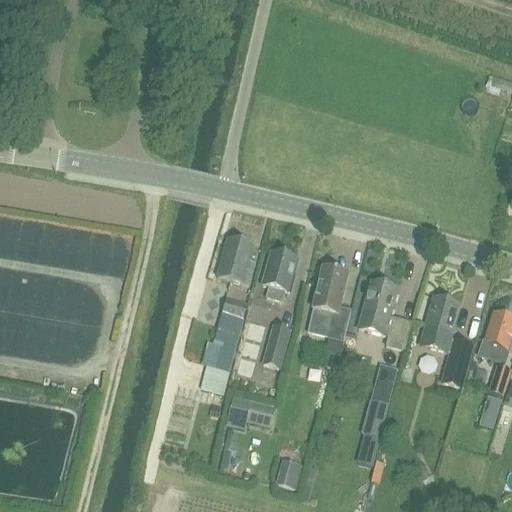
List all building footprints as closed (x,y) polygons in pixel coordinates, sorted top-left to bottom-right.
[(511,166),(511,160),(504,158),(501,167),(511,171),(511,166)] [(226,243),(216,280),(247,288),(252,270),(248,268),(253,250),(226,243)] [(270,255),(261,288),(269,290),(266,300),(281,305),(284,294),(289,295),(294,278),(291,278),(296,262),(270,255)] [(343,344),(350,313),(338,310),(346,277),(321,271),(307,335),(343,344)] [(383,288),(370,285),(357,333),(387,340),(385,349),(404,354),(411,325),(388,319),(396,291),(391,290),(392,288),(383,286),(383,288)] [(437,303),(433,301),(419,350),(447,358),(439,386),(462,392),(474,348),(449,341),(458,308),(446,305),(446,303),(438,300),(437,303)] [(247,307),(225,301),(221,315),(243,321),(247,307)] [(243,321),(221,315),(213,347),(221,349),(215,372),(228,375),(243,321)] [(481,345),(476,359),(504,368),(508,354),(507,353),(511,336),(511,322),(492,316),(483,345),(481,345)] [(272,327),(261,368),(280,373),(291,333),(272,327)] [(379,367),(370,403),(388,408),(397,372),(379,367)] [(508,373),(495,369),(488,393),(500,397),(508,373)] [(511,385),(503,405),(511,408),(511,385)] [(231,399),(224,426),(243,431),(245,424),(269,430),(274,409),(250,403),(231,399)] [(369,403),(360,436),(364,437),(379,441),(388,408),(370,403),(369,403)] [(379,441),(364,437),(357,465),(372,469),(379,441)] [(283,465),(277,488),(296,494),(302,470),(283,465)]
